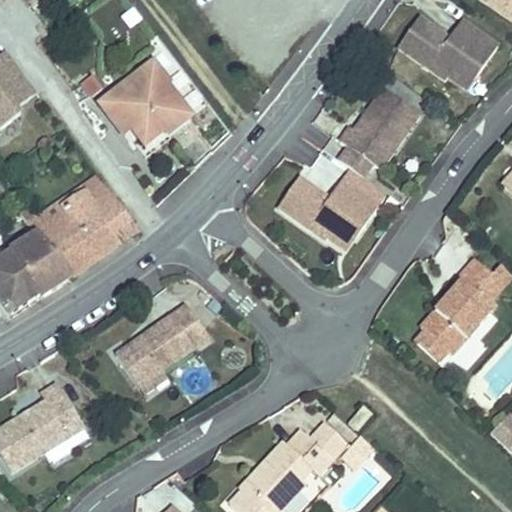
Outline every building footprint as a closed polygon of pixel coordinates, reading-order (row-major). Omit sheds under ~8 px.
[(511,0),(491,0),(511,14),(511,0)] [(459,68),(467,67),(483,77),(503,46),(464,21),(453,37),(450,42),(443,38),(443,31),(421,17),(401,48),(451,80),(453,78),(459,68)] [(450,42),(453,37),(443,31),(443,38),(450,42)] [(0,133),(22,119),(17,112),(38,96),(9,56),(0,62),(0,133)] [(152,66),(99,107),(115,127),(123,120),(130,130),(146,150),(166,134),(169,138),(192,120),(178,103),(174,106),(161,90),(166,87),(168,86),(152,66)] [(474,91),(483,77),(467,67),(459,68),(453,78),(474,91)] [(101,91),(92,78),(81,86),(91,99),(101,91)] [(174,106),(178,103),(166,87),(161,90),(174,106)] [(350,130),(340,144),(349,150),(374,169),(380,173),(420,117),(384,91),(355,133),(350,130)] [(16,159),(57,136),(47,117),(5,140),(16,159)] [(123,120),(115,127),(122,136),(130,130),(123,120)] [(367,179),(374,169),(349,150),(341,161),(367,179)] [(337,230),(349,229),(361,238),(382,208),(345,182),(332,200),(329,203),(323,199),(325,195),(301,179),(280,209),(327,243),(337,230)] [(46,225),(103,188),(99,182),(30,227),(38,238),(40,240),(51,232),(46,225)] [(0,183),(0,201),(8,196),(0,183)] [(38,238),(12,255),(11,256),(40,302),(90,269),(138,235),(139,235),(134,229),(103,188),(46,225),(51,232),(40,240),(38,238)] [(11,256),(12,255),(3,230),(0,229),(0,258),(2,261),(11,256)] [(337,230),(327,243),(347,257),(361,238),(349,229),(337,230)] [(0,306),(10,321),(40,302),(11,256),(2,261),(0,258),(0,306)] [(421,329),(426,333),(449,354),(452,356),(468,339),(492,313),(484,307),(490,301),(502,288),(473,262),(455,282),(459,287),(444,304),(449,308),(440,318),(435,314),(421,329)] [(497,308),(490,301),(484,307),(492,313),(497,308)] [(449,308),(444,304),(435,314),(440,318),(449,308)] [(137,351),(134,347),(119,357),(140,391),(213,345),(193,312),(141,344),(143,348),(137,351)] [(441,363),(449,354),(426,333),(418,342),(441,363)] [(43,405),(0,431),(0,460),(10,477),(83,432),(56,388),(39,398),(43,405)] [(358,412),(348,425),(356,432),(366,419),(358,412)] [(511,416),(494,435),(511,451),(511,416)] [(320,478),(335,461),(313,441),(305,432),(290,448),(286,445),(271,461),(274,465),(262,477),(258,474),(241,493),(244,495),(233,507),(238,511),(284,511),(310,486),(305,481),(314,472),(320,478)] [(322,432),(313,441),(335,461),(344,452),(322,432)] [(274,465),(271,461),(258,474),(262,477),(274,465)]
